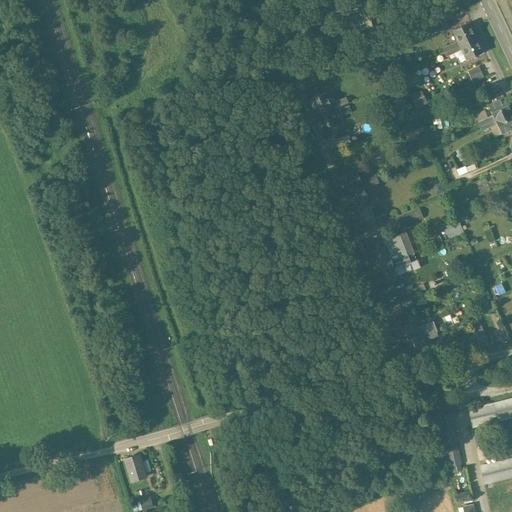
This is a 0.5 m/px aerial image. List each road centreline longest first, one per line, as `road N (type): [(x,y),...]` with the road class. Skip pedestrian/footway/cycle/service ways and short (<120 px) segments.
road 1 (unclassified): [(412,375),(0,478)]
road 2 (residential): [(412,375),(262,0)]
